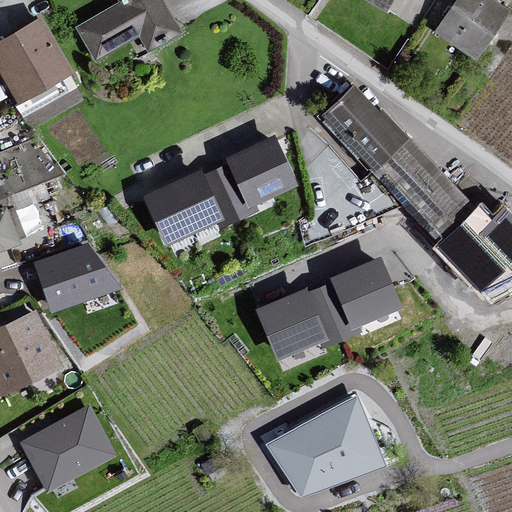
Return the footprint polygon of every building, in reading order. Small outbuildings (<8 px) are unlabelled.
[(111,0),(112,2),(73,18),(98,58),(129,40),(137,50),(174,31),(155,0),(111,0)] [(443,0),(426,26),(466,57),(502,4),(495,0),(443,0)] [(50,21),(0,46),(0,60),(31,107),(87,72),(50,21)] [(506,233),(342,81),(313,113),(469,273),(506,233)] [(189,169),(132,188),(158,243),(211,216),(218,225),(286,184),(260,122),(213,144),(216,164),(196,177),(189,169)] [(0,127),(0,162),(17,155),(0,127)] [(0,258),(34,246),(21,209),(0,215),(0,258)] [(97,246),(37,263),(60,313),(131,290),(113,261),(97,246)] [(380,250),(251,303),(275,360),(403,308),(380,250)] [(0,378),(13,401),(75,368),(43,312),(0,331),(0,378)] [(356,391),(263,439),(298,492),(379,460),(356,391)] [(88,401),(19,439),(45,490),(118,452),(88,401)]
